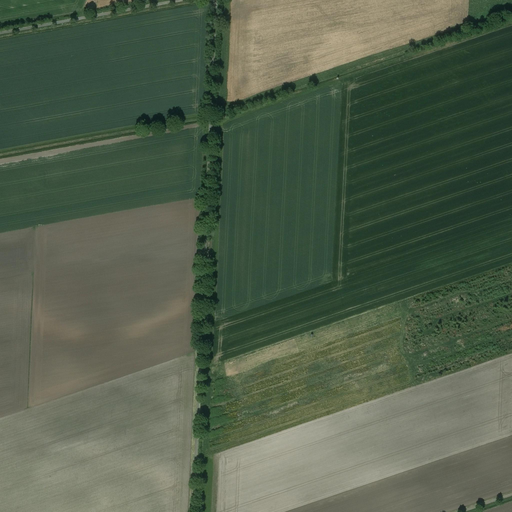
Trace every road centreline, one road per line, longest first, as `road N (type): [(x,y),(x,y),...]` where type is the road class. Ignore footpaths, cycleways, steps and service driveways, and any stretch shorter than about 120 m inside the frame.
road 1 (unclassified): [(214,0),(193,511)]
road 2 (track): [(204,244),(441,170)]
road 3 (unclassified): [(0,33),(185,0)]
